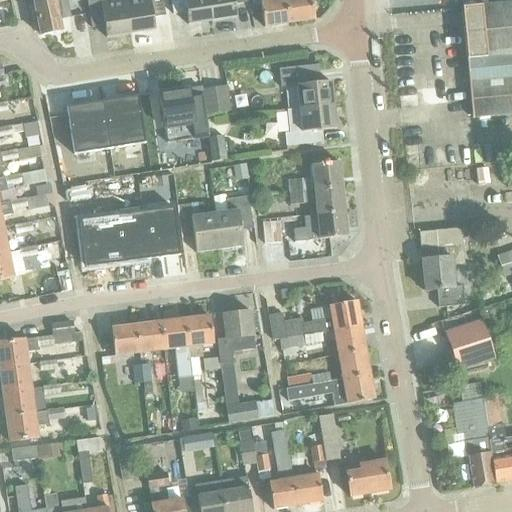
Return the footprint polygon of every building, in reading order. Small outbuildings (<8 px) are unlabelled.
[(65,0),(64,0),(53,0),(33,4),(40,36),(61,31),(59,21),(71,18),(66,0),(65,0)] [(130,35),(124,0),(120,0),(112,1),(112,0),(86,0),(91,29),(104,27),(106,38),(130,35)] [(124,0),(130,35),(154,31),(149,0),(124,0)] [(183,0),(187,25),(212,21),(208,0),(183,0)] [(208,0),(212,21),(236,18),(234,6),(250,4),(248,0),(208,0)] [(289,24),(285,0),(281,0),(260,3),(264,28),(289,24)] [(285,0),(289,24),(314,20),(310,0),(285,0)] [(511,3),(462,8),(470,87),(511,82),(511,3)] [(316,66),(279,70),(281,88),(299,87),(301,109),(335,106),(332,82),(318,83),(316,66)] [(511,82),(470,87),(473,119),(511,114),(511,82)] [(227,86),(201,90),(205,120),(231,117),(227,86)] [(188,89),(159,93),(166,143),(208,137),(201,89),(200,89),(201,99),(190,100),(188,89)] [(114,100),(101,102),(109,150),(145,144),(140,116),(137,97),(114,100)] [(89,104),(66,108),(70,137),(73,155),(109,150),(101,102),(89,104)] [(335,106),(288,111),(290,133),(286,134),(287,147),(317,144),(316,132),(337,130),(335,106)] [(0,137),(14,135),(14,134),(24,132),(23,124),(0,128),(0,137)] [(224,136),(209,139),(213,162),(227,160),(224,136)] [(0,166),(3,166),(3,162),(19,159),(19,161),(41,157),(39,146),(0,153),(0,166)] [(507,203),(504,179),(508,179),(506,161),(489,163),(494,204),(507,203)] [(315,191),(343,188),(340,163),(312,166),(315,191)] [(41,171),(0,178),(0,191),(8,190),(7,186),(24,183),(25,185),(43,182),(41,171)] [(489,185),(483,172),(454,187),(460,200),(489,185)] [(75,181),(76,193),(97,191),(95,178),(75,181)] [(288,182),(290,194),(302,193),(302,192),(301,180),(288,182)] [(317,204),(318,216),(346,212),(343,188),(315,191),(302,192),(302,193),(290,194),(291,207),(317,204)] [(0,203),(0,230),(3,230),(3,228),(1,217),(13,214),(12,210),(28,207),(29,211),(49,206),(47,194),(0,203)] [(188,197),(177,198),(179,217),(180,225),(181,232),(194,231),(196,254),(219,251),(215,216),(204,217),(203,204),(191,205),(189,206),(188,197)] [(215,216),(219,251),(243,248),(240,225),(252,223),(249,198),(227,201),(229,214),(215,216)] [(173,208),(141,212),(146,251),(148,260),(165,257),(179,255),(178,247),(173,208)] [(141,212),(110,216),(115,255),(116,264),(148,260),(146,251),(141,212)] [(306,229),(294,230),(295,243),(321,240),(321,241),(349,238),(347,225),(346,212),(318,216),(305,217),(306,229)] [(110,216),(79,220),(85,268),(116,264),(115,255),(110,216)] [(280,221),(263,222),(265,244),(282,242),(280,221)] [(3,230),(0,230),(0,255),(8,253),(5,239),(17,236),(17,234),(33,231),(32,225),(32,222),(3,228),(3,230)] [(426,250),(427,261),(422,262),(426,292),(438,291),(440,309),(466,306),(464,287),(456,288),(453,267),(466,265),(462,229),(420,234),(421,250),(426,250)] [(20,249),(22,258),(38,255),(36,246),(20,249)] [(8,253),(0,255),(0,280),(13,278),(13,277),(25,275),(22,258),(20,249),(8,253)] [(511,274),(511,250),(498,255),(504,276),(511,274)] [(322,334),(362,328),(358,302),(331,307),(333,320),(303,325),(302,320),(285,323),(283,314),(270,316),(274,341),(288,338),(288,339),(322,334)] [(226,340),(217,341),(219,357),(220,364),(233,363),(232,354),(256,351),(251,312),(223,316),(226,340)] [(213,346),(210,318),(186,321),(189,349),(192,376),(193,376),(197,407),(204,406),(199,358),(203,357),(202,348),(213,346)] [(495,359),(483,320),(444,333),(456,371),(495,359)] [(186,321),(160,324),(164,352),(175,351),(180,393),(195,392),(193,376),(192,376),(189,349),(186,321)] [(0,344),(0,369),(27,366),(27,364),(26,355),(37,353),(37,349),(82,343),(81,334),(73,335),(71,324),(50,327),(52,338),(24,342),(0,344)] [(140,355),(164,352),(160,324),(136,326),(140,355)] [(114,358),(140,355),(136,326),(111,329),(114,358)] [(362,328),(335,332),(339,357),(367,352),(362,328)] [(288,339),(280,341),(282,351),(306,347),(306,344),(324,341),(322,334),(288,339)] [(339,357),(343,380),(371,376),(367,352),(339,357)] [(57,360),(39,362),(40,371),(58,369),(58,373),(86,368),(84,357),(57,361),(57,360)] [(219,357),(203,359),(205,370),(221,368),(220,364),(219,357)] [(0,371),(3,393),(31,390),(27,366),(0,369),(0,371)] [(149,366),(141,367),(143,384),(152,383),(149,366)] [(143,384),(141,367),(133,368),(135,385),(143,384)] [(289,389),(313,385),(312,377),(311,374),(288,378),(289,389)] [(330,374),(312,377),(313,385),(332,382),(330,374)] [(289,389),(285,390),(287,402),(331,394),(333,408),(348,405),(375,401),(371,376),(343,380),(343,381),(332,383),(332,382),(313,385),(289,389)] [(42,387),(43,396),(60,394),(59,385),(42,387)] [(6,418),(34,414),(31,390),(3,393),(6,418)] [(225,407),(228,425),(274,417),(271,400),(225,407)] [(456,435),(444,437),(448,460),(466,457),(467,457),(472,489),(495,485),(483,405),(482,400),(459,404),(451,405),(456,435)] [(494,402),(483,405),(495,485),(511,481),(511,435),(505,437),(503,428),(492,430),(492,428),(499,426),(494,402)] [(48,412),(34,414),(6,418),(10,443),(38,439),(36,426),(49,424),(49,421),(65,419),(63,408),(48,410),(48,412)] [(93,408),(84,410),(86,422),(95,421),(93,408)] [(317,417),(325,462),(339,460),(331,415),(317,417)] [(255,464),(254,457),(252,442),(251,430),(239,432),(241,444),(238,444),(242,466),(255,464)] [(279,481),(268,483),(272,510),(297,506),(293,479),(288,453),(285,431),(271,434),(279,481)] [(212,434),(180,440),(181,452),(213,447),(212,434)] [(98,439),(76,442),(82,485),(92,483),(88,456),(101,454),(98,439)] [(59,444),(39,447),(41,459),(60,457),(59,444)] [(322,446),(310,448),(312,464),(324,462),(322,446)] [(12,450),(14,462),(38,459),(35,447),(12,450)] [(118,458),(122,481),(134,479),(130,455),(118,458)] [(254,457),(255,464),(258,481),(270,479),(268,471),(269,471),(266,455),(254,457)] [(345,474),(349,498),(389,491),(384,461),(359,465),(360,471),(345,474)] [(143,473),(141,463),(134,464),(136,474),(143,473)] [(146,477),(152,511),(182,511),(181,500),(161,504),(158,488),(168,486),(167,474),(146,477)] [(293,479),(297,506),(322,502),(317,475),(294,479),(293,479)] [(251,511),(246,477),(220,482),(225,511),(251,511)] [(225,511),(220,482),(194,486),(198,511),(225,511)] [(26,486),(15,488),(17,500),(18,511),(46,511),(46,509),(29,511),(27,498),(26,486)] [(60,511),(57,493),(45,495),(47,508),(46,509),(46,511),(60,511)] [(100,510),(87,511),(108,511),(106,496),(98,497),(100,510)] [(87,511),(85,499),(61,503),(62,511),(87,511)]
